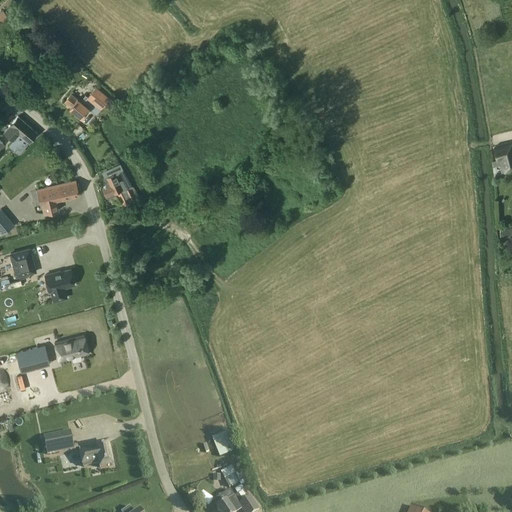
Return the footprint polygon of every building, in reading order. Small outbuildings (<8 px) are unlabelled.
[(13,15),(9,10),(5,13),(3,11),(0,14),(0,28),(10,19),(9,18),(13,15)] [(64,66),(59,62),(56,66),(53,64),(44,75),(53,82),(62,71),(61,70),(64,66)] [(110,99),(96,87),(83,103),(77,98),(77,99),(71,94),(64,101),(71,107),(69,108),(82,118),(90,108),(88,107),(93,101),(102,108),(110,99)] [(5,131),(13,138),(14,139),(8,146),(19,155),(29,143),(29,142),(36,133),(18,117),(5,131)] [(511,146),(511,143),(494,148),(497,160),(501,159),(504,172),(511,169),(511,146)] [(132,186),(122,170),(104,179),(108,186),(102,189),(106,197),(124,188),(130,201),(139,197),(133,185),(132,186)] [(76,181),(37,190),(41,205),(42,205),(44,214),(59,211),(57,201),(79,196),(76,181)] [(14,224),(1,209),(0,210),(0,231),(2,234),(14,224)] [(511,239),(511,228),(499,229),(499,240),(511,239)] [(36,272),(30,249),(10,254),(17,277),(36,272)] [(53,274),(45,276),(49,291),(51,291),(54,301),(66,298),(64,288),(74,285),(70,269),(53,274)] [(5,284),(6,289),(21,285),(20,280),(5,284)] [(83,335),(53,341),(58,361),(70,358),(71,362),(80,360),(79,356),(87,355),(83,335)] [(37,347),(16,353),(21,372),(42,366),(37,347)] [(45,394),(61,392),(60,385),(44,387),(45,394)] [(230,431),(212,439),(219,457),(238,450),(230,431)] [(69,447),(70,450),(73,449),(70,432),(44,437),(47,455),(59,452),(58,449),(69,447)] [(83,462),(82,462),(83,467),(99,464),(99,468),(112,466),(108,443),(95,445),(95,448),(80,451),(81,457),(82,457),(81,456),(83,456),(84,461),(83,462)] [(241,482),(233,466),(220,473),(228,488),(241,482)] [(247,499),(242,492),(227,502),(226,501),(216,508),(218,511),(233,511),(231,508),(238,503),(243,511),(257,511),(259,511),(250,497),(247,499)]
